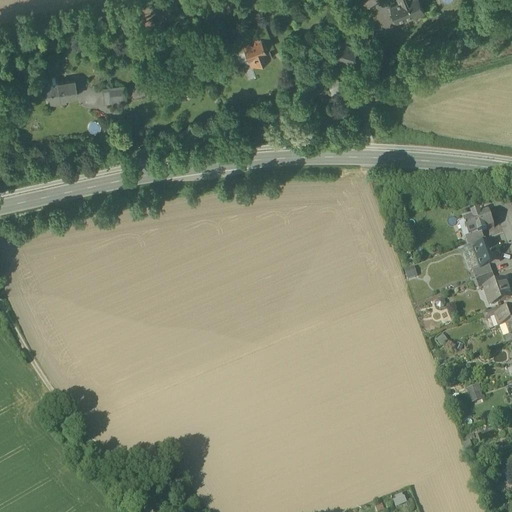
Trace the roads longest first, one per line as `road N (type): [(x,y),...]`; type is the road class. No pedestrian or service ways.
road 1 (secondary): [(511,171),(277,159),(0,206)]
road 2 (track): [(0,312),(49,390),(149,511)]
